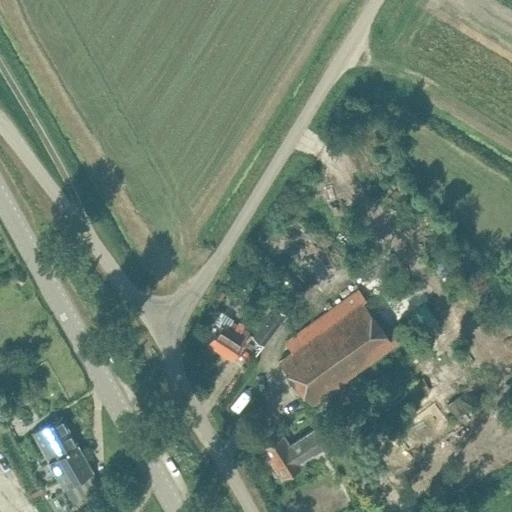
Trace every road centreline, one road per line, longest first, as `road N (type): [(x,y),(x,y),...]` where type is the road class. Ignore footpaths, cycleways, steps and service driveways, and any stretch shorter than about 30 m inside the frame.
road 1 (unclassified): [(159,331),(180,315),(220,254),(376,0)]
road 2 (tertiary): [(175,511),(0,203)]
road 3 (unclassified): [(159,331),(0,123)]
road 4 (unclassified): [(249,511),(159,331)]
road 5 (track): [(0,65),(52,153),(78,222)]
